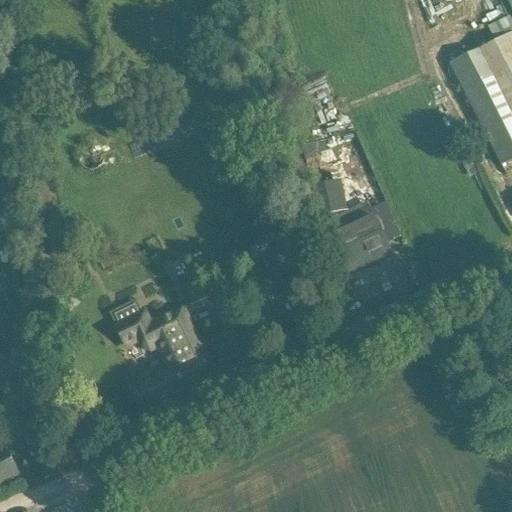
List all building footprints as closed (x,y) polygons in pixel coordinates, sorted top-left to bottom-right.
[(414,0),(424,23),(477,1),(476,0),(414,0)] [(511,34),(452,64),(493,147),(502,165),(511,159),(511,34)] [(356,135),(338,142),(354,179),(371,172),(356,135)] [(321,183),(316,159),(307,161),(312,185),(321,183)] [(30,217),(50,212),(55,210),(45,175),(20,182),(30,217)] [(341,181),(311,188),(318,219),(347,213),(341,181)] [(387,244),(379,226),(369,205),(354,213),(358,222),(326,237),(344,275),(377,259),(374,251),(387,244)] [(374,251),(377,259),(391,252),(387,244),(374,251)] [(197,279),(185,285),(194,304),(207,297),(197,279)] [(144,313),(141,315),(134,302),(112,313),(118,326),(117,327),(126,346),(140,340),(143,347),(150,350),(159,346),(169,367),(147,378),(146,377),(145,376),(144,376),(142,376),(141,376),(140,377),(139,377),(139,378),(138,379),(138,380),(138,381),(138,382),(134,385),(148,415),(150,415),(149,413),(216,380),(202,351),(199,353),(193,342),(197,340),(182,310),(150,326),(144,313)] [(511,342),(511,319),(496,327),(503,342),(496,345),(503,360),(511,355),(511,350),(509,344),(511,342)] [(0,386),(30,378),(24,358),(0,365),(0,386)] [(0,485),(20,476),(6,447),(0,449),(0,485)]
